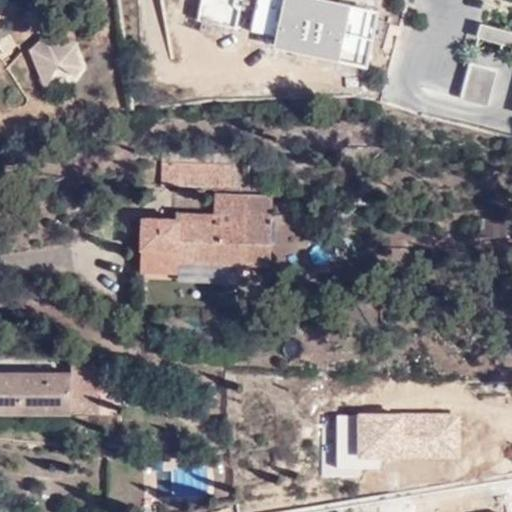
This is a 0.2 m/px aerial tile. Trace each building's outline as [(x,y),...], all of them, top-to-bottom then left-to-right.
[(511,35),(475,27),(471,47),(511,56),(511,35)] [(69,80),(85,69),(60,29),(22,53),(41,84),(62,70),(69,80)] [(455,99),(481,108),(493,73),(467,64),(455,99)] [(163,159),(163,186),(231,184),(231,159),(191,161),(189,157),(163,159)] [(253,262),(256,193),(210,193),(209,219),(140,218),(139,269),(179,271),(181,262),(253,262)] [(270,194),(256,193),(253,262),(270,262),(270,194)] [(0,415),(73,415),(72,372),(0,372),(0,415)]
